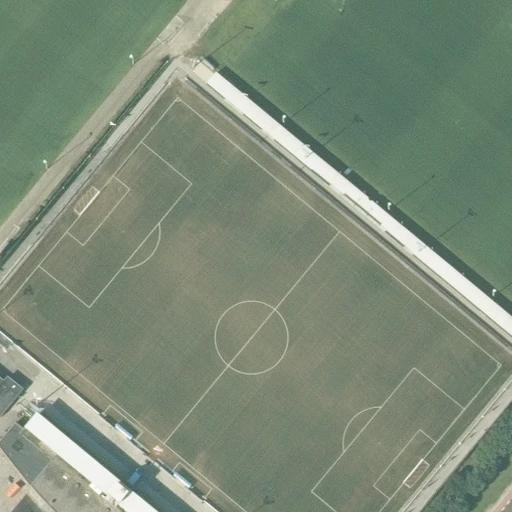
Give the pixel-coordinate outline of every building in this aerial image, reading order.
[(511,319),(215,74),(205,86),(511,340),(511,319)] [(0,418),(23,391),(7,378),(4,382),(0,379),(0,418)] [(15,424),(0,442),(0,449),(30,488),(51,511),(52,511),(149,511),(35,417),(23,431),(15,424)] [(130,442),(134,438),(118,425),(114,429),(130,442)] [(189,490),(192,485),(177,472),(173,477),(189,490)]
